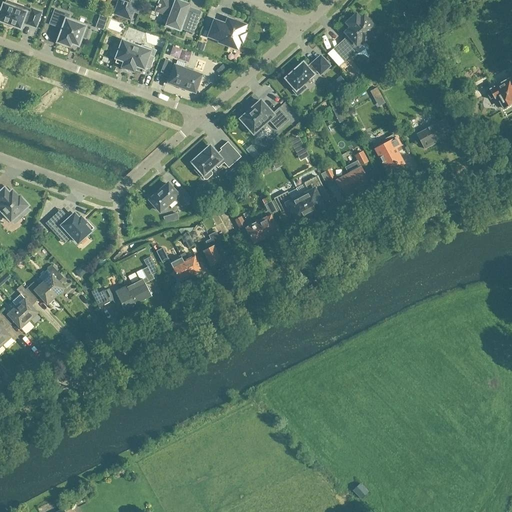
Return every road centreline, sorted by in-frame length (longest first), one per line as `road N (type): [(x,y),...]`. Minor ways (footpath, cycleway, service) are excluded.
road 1 (unclassified): [(0,420),(439,194),(511,176)]
road 2 (residential): [(0,157),(111,195),(199,119)]
road 3 (residential): [(199,119),(0,40)]
road 4 (residential): [(199,119),(301,27)]
